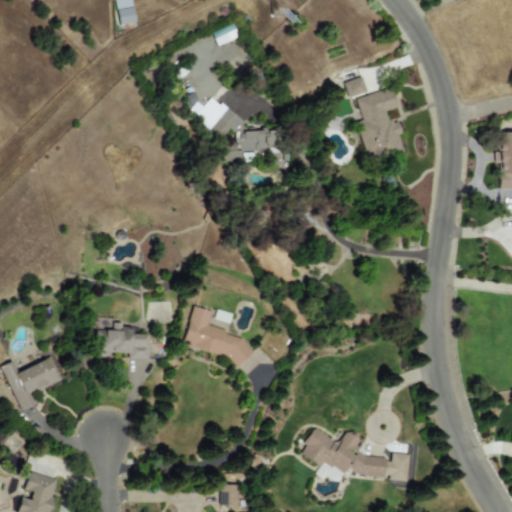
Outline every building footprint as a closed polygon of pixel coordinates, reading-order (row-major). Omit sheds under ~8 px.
[(112,0),(115,25),(131,23),(128,0),(112,0)] [(341,83),(346,98),(364,92),(359,77),(341,83)] [(353,98),(359,121),(353,122),(364,160),(399,150),(395,135),(398,134),(394,120),(385,122),(382,111),(393,108),(388,88),(353,98)] [(274,130),(240,132),(239,123),(210,97),(203,105),(191,106),(191,114),(219,138),(227,129),(231,133),(232,153),(257,151),(262,156),(269,155),(264,162),(275,161),(274,130)] [(511,132),(493,133),(494,163),(496,163),(496,189),(511,189),(511,132)] [(238,148),(218,149),(218,162),(238,162),(238,148)] [(242,362),(248,341),(204,329),(208,312),(190,307),(179,346),(242,362)] [(145,360),(146,335),(129,334),(129,330),(119,329),(119,324),(110,324),(110,331),(93,330),(92,357),(105,358),(105,353),(126,354),(126,359),(145,360)] [(0,371),(17,412),(33,405),(28,393),(58,381),(48,358),(14,372),(9,362),(0,365),(0,371)] [(381,478),(383,459),(364,457),(354,450),(355,441),(347,436),(340,435),(334,444),(310,428),(302,442),(301,449),(297,455),(314,466),(313,476),(314,477),(325,478),(334,483),(344,468),(355,475),(381,478)] [(14,511),(45,511),(53,480),(25,473),(21,491),(29,493),(27,500),(18,498),(14,511)] [(217,506),(234,507),(235,485),(217,485),(217,506)]
